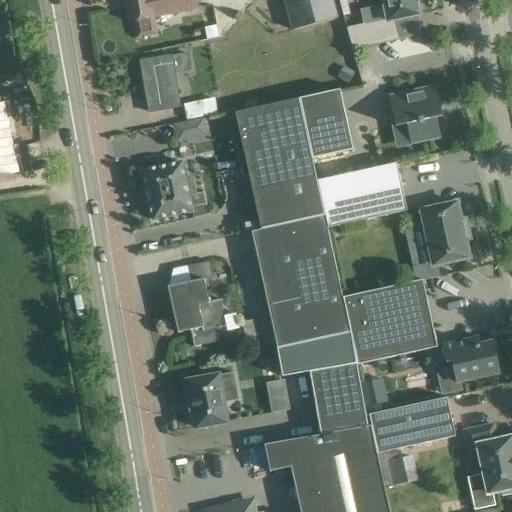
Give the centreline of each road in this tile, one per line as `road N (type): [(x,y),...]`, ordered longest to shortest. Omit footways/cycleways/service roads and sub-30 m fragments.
road 1 (tertiary): [(140,511),(52,0)]
road 2 (residential): [(511,183),(471,0)]
